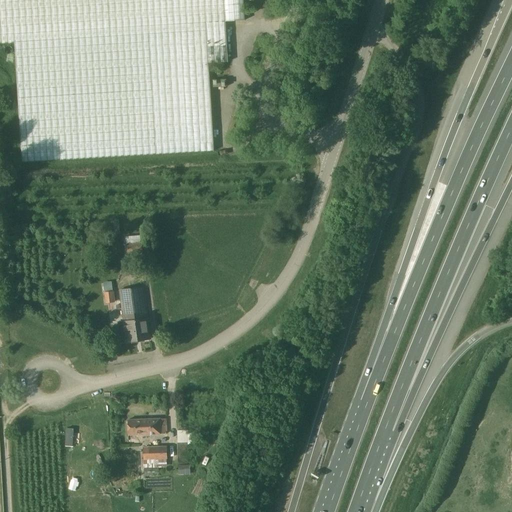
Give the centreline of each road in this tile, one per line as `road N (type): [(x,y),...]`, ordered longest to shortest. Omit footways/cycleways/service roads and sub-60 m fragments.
road 1 (motorway): [(510,0),(434,181),(372,389)]
road 2 (unclassified): [(69,385),(161,367),(208,348),(252,316),(300,250),(336,144)]
road 3 (primary): [(511,63),(372,389)]
road 4 (primary): [(385,429),(511,130)]
road 5 (motorway): [(385,429),(405,410),(511,182)]
road 6 (unclassified): [(336,144),(274,126),(265,112),(263,95),(296,0)]
road 7 (unclassified): [(336,144),(382,0)]
road 8 (primary): [(372,389),(327,511)]
road 9 (unclassified): [(69,385),(57,362),(39,362),(26,375),(28,393),(42,404),(66,393)]
road 10 (track): [(34,400),(4,436),(8,511)]
